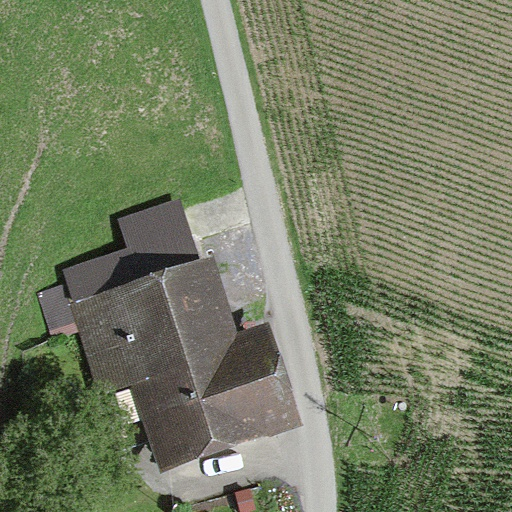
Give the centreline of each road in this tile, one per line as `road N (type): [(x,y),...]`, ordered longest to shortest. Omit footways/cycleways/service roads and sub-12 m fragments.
road 1 (unclassified): [(219,0),(322,467),(322,511)]
road 2 (track): [(118,511),(191,476),(322,467)]
